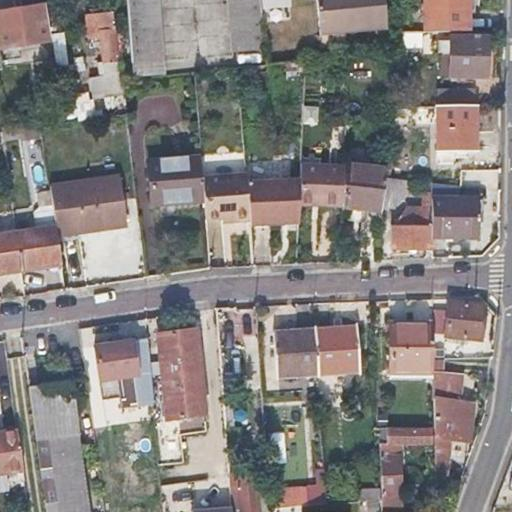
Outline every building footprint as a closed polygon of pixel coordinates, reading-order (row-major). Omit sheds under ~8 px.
[(127,0),(134,65),(149,63),(164,60),(157,0),(127,0)] [(229,0),(235,49),(266,46),(260,0),(229,0)] [(260,0),(266,46),(268,65),(295,62),(288,0),(260,0)] [(383,0),(315,0),(319,37),(386,31),(383,0)] [(469,28),(469,8),(468,0),(426,0),(426,29),(469,28)] [(0,17),(0,42),(12,41),(13,53),(51,49),(46,11),(0,17)] [(93,40),(97,39),(102,39),(106,78),(92,80),(94,102),(123,98),(114,15),(91,19),(93,40)] [(454,30),(454,34),(454,37),(448,37),(448,57),(449,76),(487,75),(487,74),(486,39),(486,30),(454,30)] [(444,40),(439,41),(438,42),(437,43),(435,46),(435,50),(436,53),(439,56),(440,56),(448,57),(448,37),(444,37),(444,40)] [(438,87),(439,103),(474,102),(473,86),(438,87)] [(84,92),(62,95),(65,122),(87,119),(84,92)] [(474,102),(439,103),(440,150),(479,149),(477,102),(474,102)] [(21,147),(43,144),(41,128),(19,131),(21,147)] [(200,157),(174,159),(148,161),(149,201),(202,198),(201,177),(200,157)] [(381,205),(384,177),(386,160),(346,157),(342,203),(355,204),(381,207),(381,205)] [(343,166),(301,165),(301,180),(300,202),(340,203),(343,166)] [(246,175),(201,177),(202,198),(203,220),(232,217),(232,221),(249,219),(246,183),(246,175)] [(52,205),(55,227),(56,236),(78,233),(128,226),(120,176),(49,186),(50,191),(52,205)] [(406,177),(384,177),(381,205),(394,207),(395,198),(405,198),(406,177)] [(301,180),(246,183),(249,219),(249,224),(299,220),(300,202),(301,180)] [(38,207),(52,205),(50,191),(35,193),(38,207)] [(431,197),(431,203),(431,235),(479,234),(479,198),(431,197)] [(416,203),(411,208),(405,213),(406,220),(398,220),(399,226),(392,226),(392,248),(431,249),(431,235),(431,203),(416,203)] [(354,212),(380,214),(381,207),(355,204),(354,212)] [(55,227),(17,232),(21,271),(61,266),(57,242),(56,236),(55,227)] [(17,232),(0,234),(0,274),(21,271),(17,232)] [(79,239),(78,233),(56,236),(57,242),(79,239)] [(485,303),(468,302),(451,302),(449,334),(483,336),(485,303)] [(435,322),(412,323),(389,323),(390,372),(435,371),(435,322)] [(360,369),(358,347),(356,325),(315,328),(319,371),(360,369)] [(319,371),(315,328),(278,331),(281,374),(319,371)] [(163,417),(182,415),(201,414),(193,331),(155,333),(163,417)] [(145,340),(120,343),(95,345),(97,378),(148,373),(145,340)] [(89,511),(70,379),(69,379),(67,379),(65,367),(63,358),(49,360),(51,369),(38,371),(40,383),(27,385),(46,511),(89,511)] [(453,436),(471,435),(471,399),(458,399),(458,372),(435,372),(436,446),(453,445),(453,436)] [(16,428),(0,430),(0,445),(4,471),(22,468),(16,428)] [(433,445),(433,437),(433,430),(386,429),(386,445),(433,445)] [(379,511),(385,511),(392,511),(391,495),(396,495),(396,453),(383,453),(383,448),(377,448),(378,488),(379,500),(379,511)] [(447,462),(436,462),(436,475),(447,476),(447,462)] [(256,511),(254,489),(260,487),(258,472),(235,474),(238,511),(256,511)] [(328,503),(328,492),(327,481),(308,483),(310,505),(328,503)] [(358,502),(379,500),(378,488),(357,490),(358,502)] [(358,511),(379,511),(379,500),(358,502),(358,511)]
